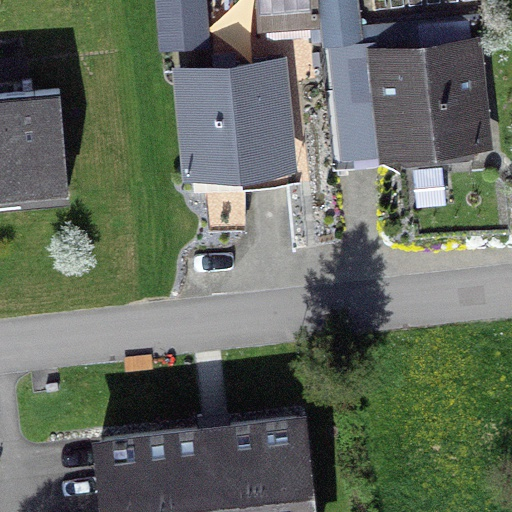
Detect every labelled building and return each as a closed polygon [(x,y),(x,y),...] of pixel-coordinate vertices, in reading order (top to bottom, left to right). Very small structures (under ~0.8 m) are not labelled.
[(258,0),(261,24),(310,20),(307,0),(258,0)] [(351,0),(307,0),(310,20),(319,19),(320,34),(355,32),(351,0)] [(468,43),(374,53),(385,153),(400,165),(465,158),(478,143),(468,43)] [(238,177),(284,172),(274,64),(179,72),(188,172),(189,172),(190,182),(200,190),(230,187),(238,177)] [(56,90),(0,94),(0,185),(22,184),(23,196),(64,193),(56,90)] [(200,438),(199,428),(86,440),(94,511),(305,511),(296,417),(221,425),(222,435),(200,438)]
